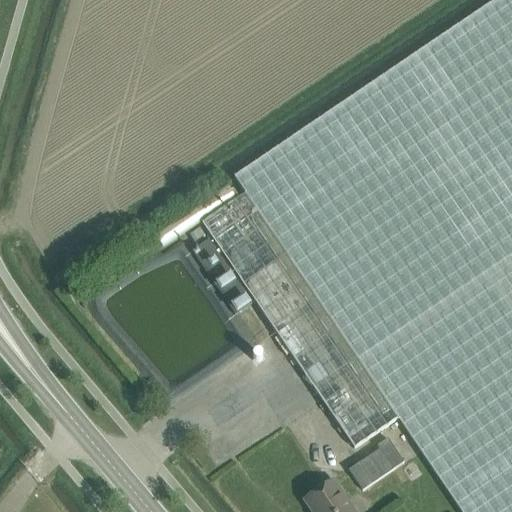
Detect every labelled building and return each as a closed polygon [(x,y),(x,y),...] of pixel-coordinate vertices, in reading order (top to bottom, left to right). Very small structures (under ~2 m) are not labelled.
[(511,511),(511,0),(497,0),(234,178),(245,195),(397,420),(459,511),(511,511)] [(354,449),(397,420),(245,195),(202,225),(354,449)] [(207,241),(192,252),(235,316),(250,305),(207,241)] [(311,511),(350,511),(330,482),(304,500),(311,511)] [(359,511),(363,511),(372,506),(362,493),(352,500),(359,511)]
